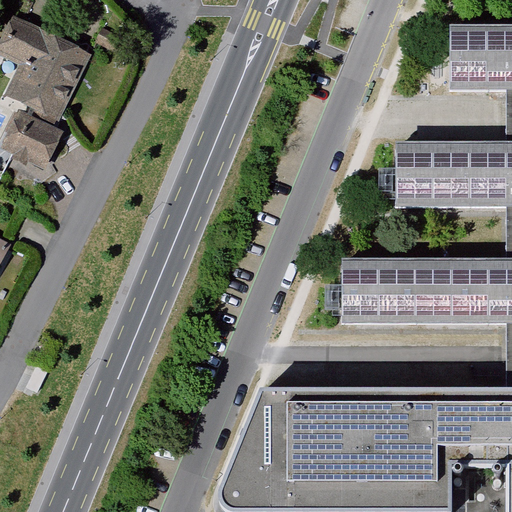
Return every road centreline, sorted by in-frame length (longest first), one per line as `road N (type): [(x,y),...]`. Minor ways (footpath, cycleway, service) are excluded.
road 1 (unclassified): [(392,0),(179,511)]
road 2 (secondary): [(64,511),(276,0)]
road 3 (residential): [(0,387),(187,0)]
